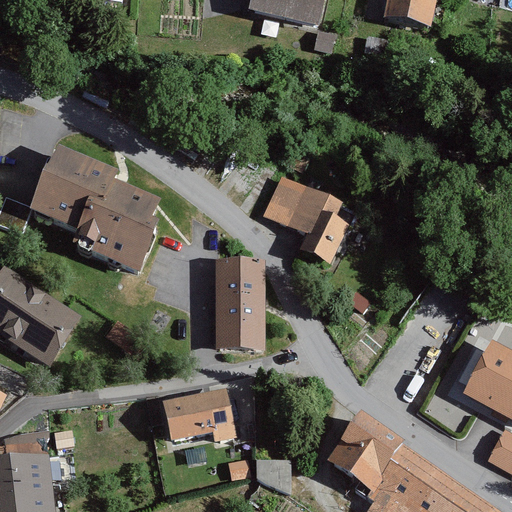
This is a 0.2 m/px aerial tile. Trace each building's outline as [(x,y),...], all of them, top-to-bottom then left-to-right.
[(254,0),(253,7),(317,22),(322,0),(254,0)] [(392,0),(389,19),(428,27),(433,0),(392,0)] [(107,180),(111,170),(60,149),(36,206),(88,228),(82,240),(138,263),(155,221),(149,218),(156,201),(107,180)] [(330,274),(354,212),(291,187),(275,227),(304,239),(296,261),(330,274)] [(6,200),(0,214),(0,224),(22,233),(31,209),(6,200)] [(260,351),(260,265),(209,265),(209,351),(260,351)] [(77,323),(1,274),(0,275),(0,341),(46,371),(77,323)] [(511,392),(491,381),(457,438),(511,470),(511,392)] [(433,392),(423,412),(453,426),(463,407),(433,392)] [(233,441),(225,396),(158,407),(166,452),(233,441)] [(493,511),(353,417),(323,461),(379,499),(370,511),(493,511)] [(46,431),(6,435),(8,457),(48,453),(46,431)] [(257,486),(292,488),(294,461),(259,459),(257,486)] [(51,470),(50,462),(11,461),(0,463),(0,511),(56,511),(54,489),(64,488),(61,469),(51,470)]
